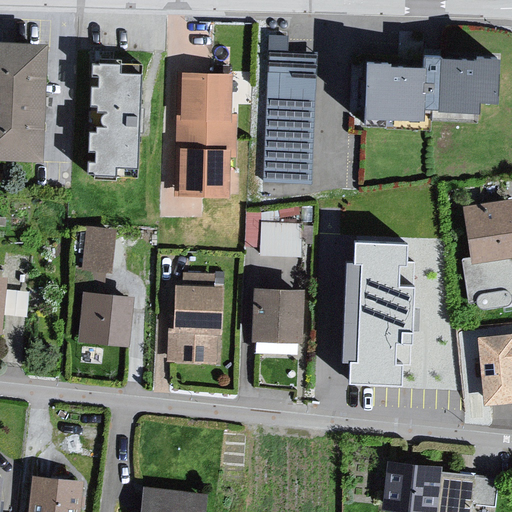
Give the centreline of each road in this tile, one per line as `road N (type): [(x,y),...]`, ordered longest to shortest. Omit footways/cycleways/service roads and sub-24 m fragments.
road 1 (residential): [(511,441),(0,386)]
road 2 (residential): [(168,0),(511,8)]
